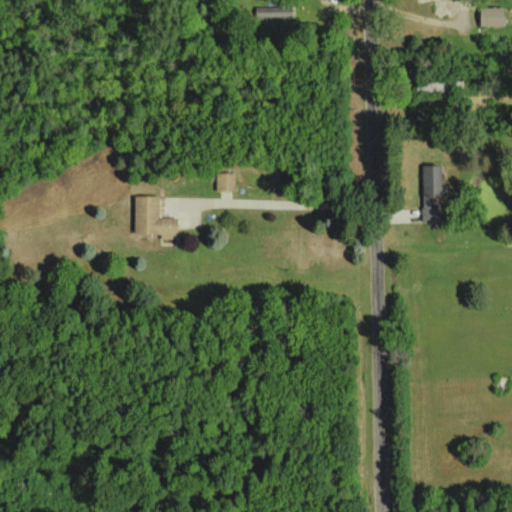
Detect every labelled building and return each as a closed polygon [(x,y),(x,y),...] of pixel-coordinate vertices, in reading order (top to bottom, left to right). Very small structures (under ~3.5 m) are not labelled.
[(292,6),(257,6),(257,22),(292,22),(292,6)] [(502,7),(478,7),(478,25),(502,24),(502,7)] [(422,221),(436,221),(436,197),(439,197),(438,164),(421,165),(422,221)] [(236,172),(217,172),(217,190),(236,191),(236,172)] [(133,233),(160,233),(160,238),(176,239),(176,217),(158,217),(158,196),(133,195),(133,233)]
